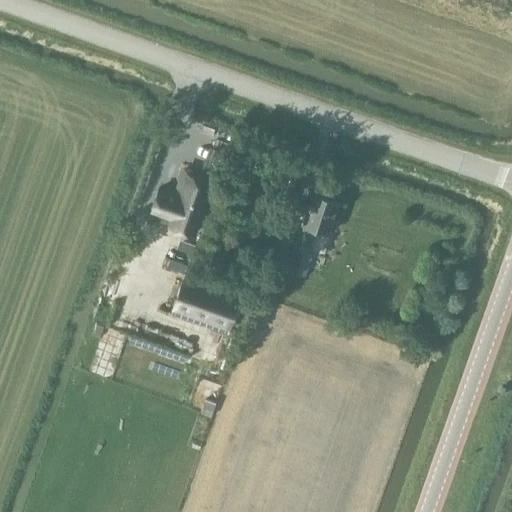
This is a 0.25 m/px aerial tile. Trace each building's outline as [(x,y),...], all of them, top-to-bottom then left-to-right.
[(198,229),(213,176),(185,168),(178,190),(161,185),(152,216),(198,229)] [(329,232),(340,201),(336,200),(335,196),(328,194),(325,196),(312,191),(287,270),(305,275),(312,252),(308,251),(316,227),(329,232)] [(150,257),(185,269),(195,240),(160,227),(150,257)] [(182,281),(173,307),(230,327),(239,301),(182,281)] [(230,353),(237,341),(215,330),(209,342),(230,353)]
